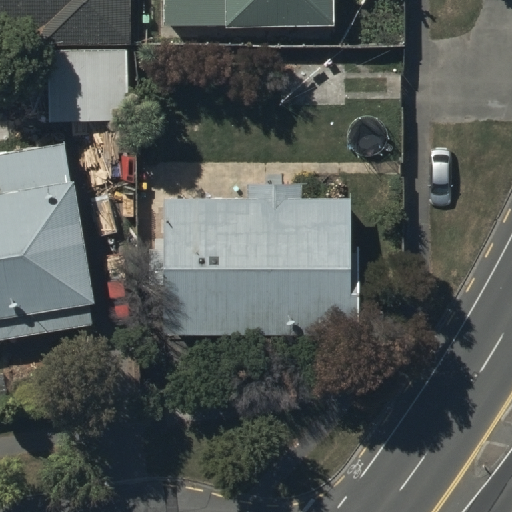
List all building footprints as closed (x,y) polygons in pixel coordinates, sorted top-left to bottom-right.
[(0,0),(0,36),(40,36),(40,49),(126,49),(125,0),(0,0)] [(160,0),(161,34),(329,34),(329,0),(160,0)] [(126,54),(47,54),(46,127),(126,127),(126,54)] [(65,149),(0,161),(0,347),(94,333),(65,149)] [(246,207),(162,207),(161,340),(346,340),(346,208),(298,208),(298,190),(246,190),(246,207)]
